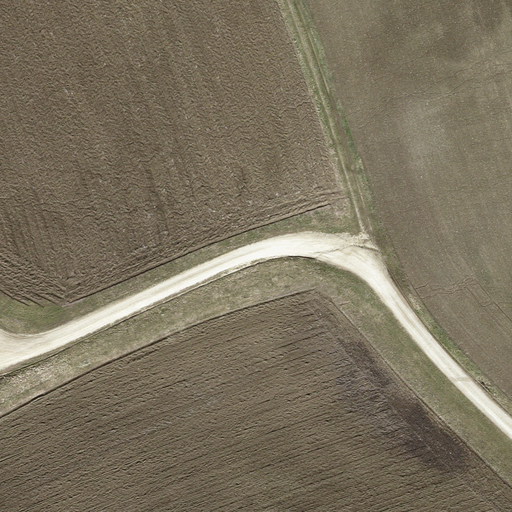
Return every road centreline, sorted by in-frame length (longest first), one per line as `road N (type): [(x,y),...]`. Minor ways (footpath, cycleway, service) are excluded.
road 1 (track): [(0,367),(327,221),(511,404)]
road 2 (track): [(286,0),(376,269)]
